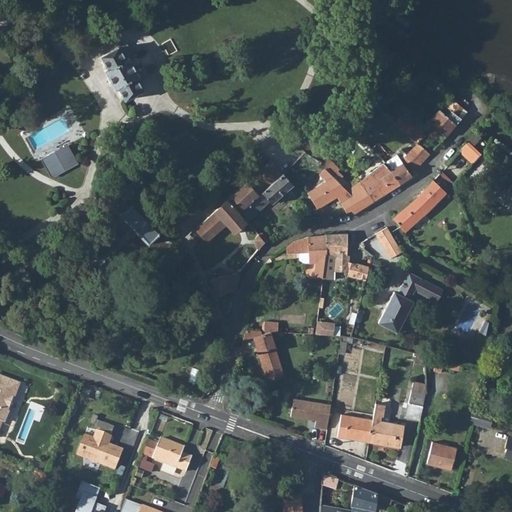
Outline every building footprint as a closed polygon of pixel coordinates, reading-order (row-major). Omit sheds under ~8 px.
[(118,46),(102,57),(108,69),(105,71),(114,90),(119,88),(125,99),(142,90),(136,78),(146,72),(135,53),(125,58),(118,46)] [(449,99),(444,106),(446,108),(459,118),(466,111),(449,99)] [(439,111),(426,124),(428,125),(431,123),(445,136),(459,118),(446,108),(442,114),(439,111)] [(403,110),(392,122),(416,143),(424,132),(403,110)] [(466,141),(453,154),(461,160),(465,157),(472,163),(479,155),(466,141)] [(411,172),(428,154),(416,143),(402,157),(411,172)] [(66,146),(42,159),(52,177),(76,164),(66,146)] [(316,146),(308,154),(315,161),(319,164),(326,155),(316,146)] [(305,151),(301,155),(311,165),(315,161),(308,154),(305,151)] [(381,158),(377,154),(372,158),(376,163),(381,158)] [(326,155),(319,164),(339,184),(342,180),(326,165),(331,159),(326,155)] [(390,171),(398,183),(405,179),(408,176),(396,155),(384,162),(388,168),(390,171)] [(270,159),(195,228),(206,241),(226,224),(234,232),(247,220),(240,212),(282,172),(270,159)] [(315,161),(311,165),(344,195),(347,193),(345,190),(343,188),(339,184),(319,164),(315,161)] [(351,212),(371,200),(398,183),(390,171),(388,168),(384,161),(364,175),(357,181),(345,190),(347,193),(344,195),(339,199),(346,211),(349,210),(351,212)] [(282,172),(240,212),(247,220),(251,216),(269,199),(273,202),(292,183),(282,172)] [(511,178),(500,193),(511,202),(511,178)] [(394,216),(392,218),(405,230),(445,192),(431,179),(394,216)] [(122,200),(116,205),(120,210),(118,213),(145,243),(156,233),(129,202),(126,205),(122,200)] [(402,251),(386,226),(376,232),(391,258),(402,251)] [(263,231),(259,235),(265,243),(270,240),(263,231)] [(345,233),(323,234),(324,254),(330,255),(333,258),(333,271),(347,271),(347,261),(345,261),(345,256),(345,233)] [(291,242),(285,245),(287,252),(299,253),(299,259),(304,261),(308,262),(315,262),(313,275),(322,276),(324,263),(324,254),(323,234),(309,235),(291,242)] [(259,235),(254,243),(258,249),(262,244),(265,243),(259,235)] [(370,265),(347,261),(347,271),(347,274),(366,277),(369,268),(370,265)] [(224,288),(235,286),(238,275),(240,272),(221,276),(224,288)] [(393,292),(377,323),(396,333),(413,302),(409,299),(414,289),(414,288),(430,296),(435,287),(408,272),(396,293),(393,292)] [(430,298),(436,302),(442,291),(435,287),(430,296),(414,288),(414,289),(421,294),(430,298)] [(490,335),(493,323),(486,319),(481,330),(490,335)] [(316,321),(314,333),(331,334),(332,323),(316,321)] [(262,329),(277,331),(277,326),(265,323),(262,329)] [(244,329),(242,335),(252,336),(266,378),(281,373),(269,332),(260,333),(259,330),(244,329)] [(460,363),(436,357),(433,370),(441,372),(443,367),(458,370),(460,363)] [(0,417),(13,381),(0,375),(0,417)] [(409,403),(423,407),(425,396),(425,382),(413,382),(409,403)] [(314,426),(327,428),(329,411),(330,403),(293,397),(290,415),(315,419),(314,426)] [(373,418),(369,440),(399,446),(402,425),(380,420),(380,417),(382,416),(384,406),(375,404),(373,418)] [(493,414),(472,408),(469,421),(489,427),(493,414)] [(341,414),(338,434),(369,440),(373,418),(341,414)] [(84,435),(76,454),(115,470),(122,450),(107,444),(111,435),(95,429),(92,438),(84,435)] [(504,445),(502,456),(511,458),(511,434),(504,432),(502,445),(504,445)] [(148,439),(142,454),(184,471),(190,456),(180,452),(183,447),(159,438),(157,442),(148,439)] [(432,441),(427,463),(450,468),(455,446),(432,441)] [(196,471),(189,488),(199,492),(206,475),(196,471)] [(321,473),(320,486),(335,490),(338,479),(321,473)] [(98,489),(80,482),(74,498),(79,500),(74,511),(102,511),(104,508),(96,505),(95,506),(92,505),(98,489)] [(354,485),(351,507),(368,509),(374,511),(376,499),(390,504),(392,499),(354,485)] [(300,511),(300,498),(299,497),(281,498),(282,511),(300,511)] [(161,511),(125,500),(120,511),(161,511)]
